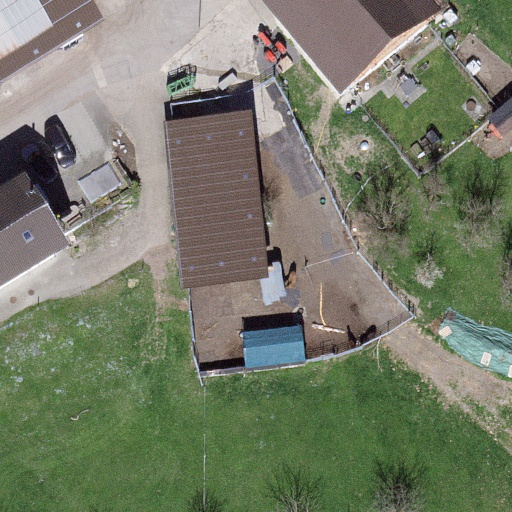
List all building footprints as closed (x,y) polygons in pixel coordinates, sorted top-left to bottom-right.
[(0,0),(0,61),(77,14),(68,0),(0,0)] [(273,0),(347,91),(445,11),(435,0),(273,0)] [(248,238),(237,128),(175,135),(190,280),(259,273),(256,237),(248,238)] [(0,289),(56,255),(21,198),(0,210),(0,289)] [(246,357),(239,322),(288,313),(280,269),(187,287),(202,365),(246,357)] [(303,318),(246,322),(248,358),(305,355),(303,318)]
